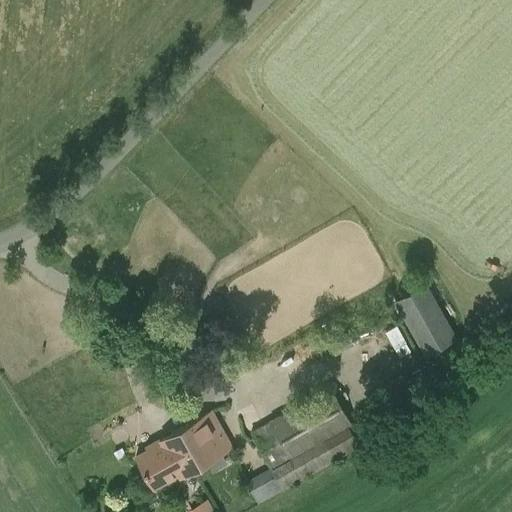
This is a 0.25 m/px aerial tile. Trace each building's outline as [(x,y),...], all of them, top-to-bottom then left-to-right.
[(457,336),(426,281),(394,300),(425,355),(457,336)] [(400,323),(387,329),(399,356),(412,350),(400,323)] [(283,490),(360,446),(351,427),(354,426),(331,386),(250,431),(283,490)] [(180,477),(231,448),(211,411),(168,435),(170,438),(137,457),(153,487),(178,473),(180,477)] [(244,478),(247,485),(271,474),(269,468),(244,478)] [(187,508),(189,511),(216,511),(217,511),(209,496),(187,508)]
